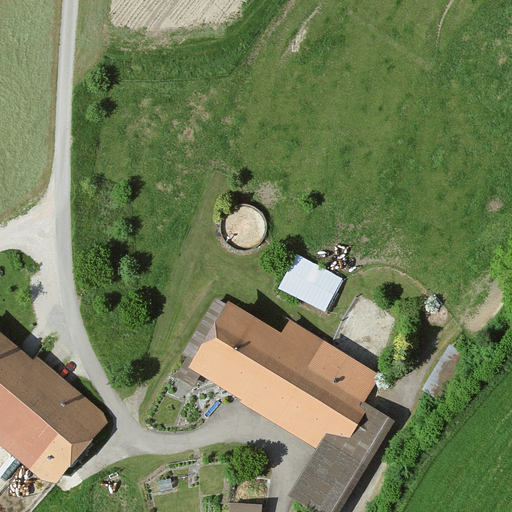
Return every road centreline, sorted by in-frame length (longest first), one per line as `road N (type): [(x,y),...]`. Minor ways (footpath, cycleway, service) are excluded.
road 1 (track): [(0,493),(64,483),(128,432),(73,316),(61,205)]
road 2 (track): [(61,205),(71,0)]
